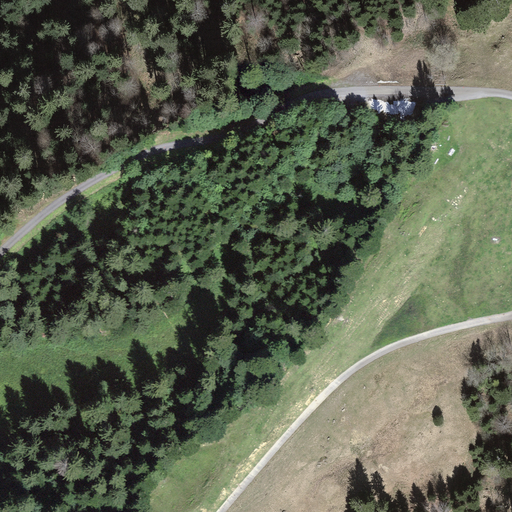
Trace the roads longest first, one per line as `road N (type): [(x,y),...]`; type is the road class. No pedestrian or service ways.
road 1 (track): [(511,95),(372,90),(313,98),(225,138),(132,158),(46,212),(0,254)]
road 2 (track): [(221,511),(354,368),(401,344),(511,315)]
